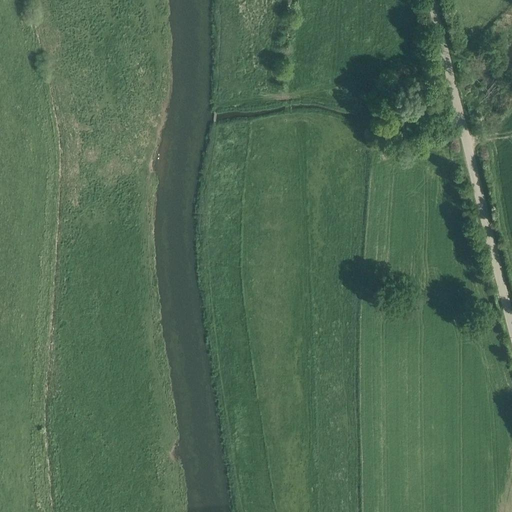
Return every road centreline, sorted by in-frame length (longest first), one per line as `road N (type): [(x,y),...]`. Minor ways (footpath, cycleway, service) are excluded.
road 1 (unclassified): [(433,0),(511,303)]
road 2 (track): [(444,53),(312,97),(217,108)]
